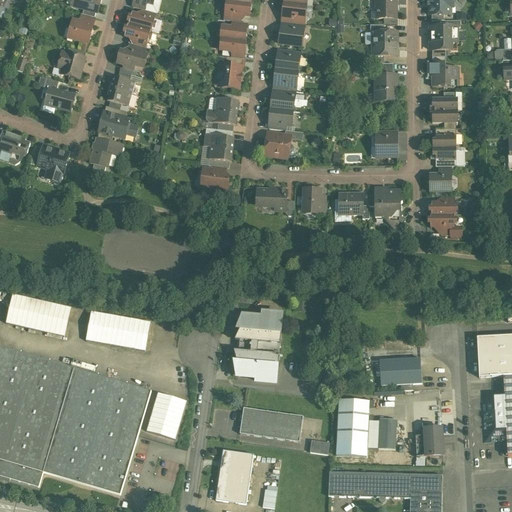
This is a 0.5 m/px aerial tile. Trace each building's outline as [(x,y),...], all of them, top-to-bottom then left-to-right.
[(76,0),(74,7),(84,10),(96,13),(97,13),(100,0),(76,0)] [(375,0),(376,0),(376,13),(379,13),(379,20),(396,20),(396,0),(375,0)] [(428,0),(429,16),(431,16),(443,16),(447,16),(447,9),(453,9),(453,0),(428,0)] [(146,5),(135,2),(133,8),(144,11),(145,12),(146,5)] [(250,5),(227,2),(226,6),(224,8),(226,10),(225,15),(229,15),(239,17),(249,18),(250,13),(248,11),(250,9),(251,5),(250,5)] [(306,6),(284,4),(282,17),(283,17),(299,19),(305,20),(306,6)] [(96,13),(84,10),(82,15),(94,19),(96,13)] [(145,12),(144,11),(142,17),(155,21),(156,15),(145,12)] [(142,17),(132,14),(129,26),(151,32),(152,32),(155,21),(142,17)] [(82,15),(80,23),(92,27),(95,19),(94,19),(82,15)] [(239,17),(229,15),(228,22),(233,23),(238,24),(239,17)] [(299,19),(283,17),(282,23),(304,26),(305,20),(299,19)] [(80,23),(74,22),(72,31),(75,32),(73,41),(88,45),(93,27),(92,27),(80,23)] [(304,26),(282,23),(281,29),(281,30),(297,32),(297,31),(304,32),(304,26)] [(129,26),(128,26),(125,37),(135,40),(147,44),(148,44),(151,32),(129,26)] [(384,26),(370,26),(370,34),(373,34),(373,33),(384,33),(384,26)] [(232,29),(225,28),(224,34),(222,35),(221,40),(222,40),(245,43),(246,41),(244,39),(244,36),(246,37),(247,31),(245,30),(232,29)] [(444,28),(429,28),(429,35),(431,35),(431,52),(432,52),(445,52),(448,52),(448,44),(457,44),(457,29),(457,28),(444,28)] [(297,32),(281,30),(281,29),(279,45),(302,47),(304,32),(297,31),(297,32)] [(384,33),(373,33),(373,34),(373,45),(397,45),(396,33),(384,33)] [(147,44),(135,40),(133,46),(146,49),(147,44)] [(245,43),(222,40),(222,45),(223,47),(223,52),(243,54),(245,55),(245,49),(244,48),(244,46),(246,45),(246,43),(245,43)] [(397,45),(373,45),(373,57),(373,58),(384,58),(397,58),(397,45)] [(146,50),(131,46),(130,51),(145,55),(146,50)] [(86,54),(69,49),(67,55),(84,60),(86,54)] [(511,50),(502,51),(503,62),(511,61),(511,50)] [(145,55),(130,51),(125,54),(120,53),(117,64),(125,66),(124,68),(133,71),(134,67),(144,69),(147,56),(145,55)] [(301,53),(279,51),(278,57),(294,59),(294,58),(300,59),(301,53)] [(67,55),(63,54),(59,69),(63,70),(61,75),(79,80),(84,60),(67,55)] [(294,58),(294,59),(278,57),(278,56),(276,70),(298,73),(300,59),(294,58)] [(22,71),(27,60),(21,58),(17,68),(22,71)] [(232,59),(226,58),(225,66),(242,68),(242,69),(243,69),(244,61),(243,60),(232,59)] [(432,64),(429,64),(429,75),(432,75),(432,88),(451,88),(451,82),(458,82),(458,69),(445,69),(445,64),(432,64)] [(384,65),(375,65),(375,77),(393,77),(393,65),(384,65)] [(225,66),(222,66),(221,75),(218,74),(217,80),(223,81),(222,88),(239,90),(240,84),(238,82),(239,78),(241,76),(242,69),(242,68),(225,66)] [(298,73),(276,70),(274,84),(288,86),(296,87),(298,73)] [(131,76),(119,73),(118,79),(129,82),(131,76)] [(393,77),(375,77),(375,102),(397,102),(397,77),(393,77)] [(118,79),(114,78),(110,90),(131,96),(135,84),(129,82),(118,79)] [(59,84),(46,80),(44,89),(50,90),(50,89),(57,91),(59,84)] [(288,86),(274,84),(274,90),(287,92),(288,86)] [(57,91),(50,89),(50,90),(48,98),(47,98),(46,100),(47,100),(45,106),(70,112),(75,96),(57,91)] [(131,96),(110,90),(107,102),(121,106),(128,108),(131,96)] [(287,98),(273,97),(273,96),(272,96),(271,110),(293,113),(295,99),(294,99),(294,98),(292,98),(287,98)] [(217,100),(214,100),(215,99),(212,99),(210,101),(208,111),(215,112),(217,100)] [(221,100),(217,100),(215,112),(237,115),(239,102),(233,101),(221,100)] [(444,100),(432,100),(432,106),(430,106),(430,112),(457,112),(457,100),(444,100)] [(121,106),(110,103),(108,108),(120,111),(121,106)] [(108,108),(106,108),(103,119),(115,123),(116,117),(125,120),(125,119),(127,113),(120,111),(108,108)] [(293,113),(271,110),(269,124),(270,124),(283,125),(283,126),(287,126),(291,127),(293,113)] [(208,111),(207,111),(206,121),(208,123),(214,124),(215,112),(208,111)] [(237,115),(215,112),(214,124),(218,125),(234,127),(236,127),(237,115)] [(457,112),(430,112),(430,118),(432,118),(432,124),(444,124),(456,124),(458,124),(457,112)] [(115,123),(103,119),(98,139),(111,143),(113,137),(124,140),(126,135),(135,138),(137,128),(128,126),(130,120),(125,119),(125,120),(116,117),(115,123)] [(283,125),(270,124),(269,124),(269,130),(286,132),(287,132),(287,126),(283,126),(283,125)] [(234,127),(218,125),(217,131),(233,133),(234,127)] [(233,133),(217,131),(216,137),(232,139),(233,133)] [(287,132),(286,132),(285,138),(291,139),(290,141),(302,142),(303,134),(287,132)] [(26,140),(7,134),(6,139),(4,138),(3,142),(0,141),(0,160),(15,166),(19,164),(21,158),(24,158),(26,157),(30,145),(25,143),(26,140)] [(212,137),(206,136),(204,148),(211,149),(212,137)] [(285,138),(267,136),(267,143),(268,144),(267,149),(266,151),(265,154),(267,156),(270,156),(272,155),(277,156),(278,158),(288,159),(290,141),(291,139),(285,138)] [(456,136),(435,136),(436,141),(430,141),(430,145),(433,145),(433,149),(459,149),(459,146),(456,146),(456,136)] [(216,137),(212,137),(211,149),(233,151),(234,139),(232,139),(216,137)] [(394,138),(376,138),(376,148),(380,152),(380,158),(397,158),(397,151),(395,151),(395,138),(394,138)] [(98,139),(97,139),(91,164),(94,165),(105,168),(107,168),(111,155),(120,157),(123,146),(111,143),(98,139)] [(56,150),(44,147),(43,150),(38,167),(49,170),(62,174),(64,175),(66,165),(65,165),(69,155),(56,151),(56,150)] [(43,150),(36,148),(30,165),(38,167),(43,150)] [(233,151),(211,149),(209,161),(230,164),(231,164),(233,151)] [(459,149),(433,149),(433,153),(430,153),(431,157),(436,157),(436,162),(456,162),(456,152),(459,152),(459,149)] [(230,164),(209,161),(209,167),(225,169),(229,170),(230,164)] [(105,168),(94,165),(92,171),(104,174),(105,168)] [(451,168),(439,168),(439,176),(439,177),(451,176),(451,168)] [(62,174),(49,170),(46,179),(59,183),(62,174)] [(213,174),(204,173),(203,181),(204,183),(203,189),(215,191),(218,191),(218,189),(227,190),(228,190),(228,186),(226,184),(227,181),(228,180),(225,176),(225,175),(224,175),(213,174)] [(451,192),(451,176),(439,177),(439,176),(430,176),(430,192),(451,192)] [(287,192),(277,191),(275,188),(273,190),(271,189),(269,191),(257,190),(257,196),(259,199),(260,199),(260,205),(262,208),(274,208),(278,212),(285,213),(286,213),(286,202),(287,192)] [(321,190),(304,190),(303,213),(316,214),(317,214),(317,203),(319,203),(320,197),(321,190)] [(400,192),(388,192),(388,190),(382,190),(375,190),(375,196),(375,208),(400,208),(401,205),(403,204),(401,202),(400,192)] [(363,195),(339,195),(339,216),(362,216),(363,216),(363,207),(363,195)] [(326,197),(320,197),(319,203),(317,203),(317,214),(316,214),(316,216),(326,216),(326,197)] [(294,203),(286,202),(286,213),(285,213),(285,214),(288,217),(294,218),(294,203)] [(442,204),(431,204),(431,216),(454,216),(455,216),(455,204),(454,204),(442,204)] [(400,208),(375,208),(375,220),(380,220),(383,220),(396,232),(404,223),(405,222),(401,218),(403,217),(401,215),(400,208)] [(431,216),(430,216),(430,228),(441,228),(451,228),(454,228),(454,216),(431,216)] [(408,227),(404,223),(396,232),(400,236),(408,227)] [(454,228),(451,228),(451,236),(450,236),(450,237),(462,237),(462,231),(458,228),(454,228)] [(15,295),(8,323),(64,337),(71,308),(15,295)] [(250,298),(227,297),(227,308),(238,309),(239,304),(250,304),(250,298)] [(282,315),(262,314),(262,318),(241,316),(241,330),(235,341),(240,342),(280,345),(282,321),(282,315)] [(94,316),(88,344),(147,356),(153,327),(94,316)] [(511,337),(476,339),(478,378),(503,378),(511,377),(511,337)] [(280,345),(240,342),(237,377),(276,380),(280,345)] [(74,370),(0,347),(0,461),(43,474),(74,370)] [(420,360),(380,362),(381,387),(401,386),(413,386),(422,385),(420,360)] [(151,393),(74,370),(43,474),(120,497),(151,393)] [(511,377),(503,378),(504,398),(507,442),(508,457),(511,457),(511,377)] [(147,433),(174,441),(185,402),(158,395),(147,433)] [(504,398),(482,399),(484,443),(507,442),(504,398)] [(338,444),(368,445),(370,404),(340,402),(338,444)] [(303,418),(244,409),(240,435),(299,444),(300,440),(305,441),(306,431),(301,430),(303,418)] [(397,421),(369,420),(368,445),(368,450),(378,451),(395,451),(397,421)] [(442,429),(424,430),(424,437),(425,458),(443,457),(442,429)] [(424,437),(415,437),(416,458),(425,458),(424,437)] [(329,445),(312,442),(310,454),(328,457),(329,445)] [(254,456),(223,452),(216,502),(246,507),(254,456)] [(43,474),(0,461),(0,477),(39,489),(43,474)] [(443,477),(330,474),(328,498),(331,498),(344,498),(355,499),(357,501),(359,499),(373,499),(375,501),(377,499),(390,500),(392,502),(394,500),(410,500),(410,493),(442,494),(443,477)] [(277,493),(266,491),(263,509),(274,511),(277,493)] [(441,511),(442,494),(410,493),(410,500),(409,511),(441,511)]
